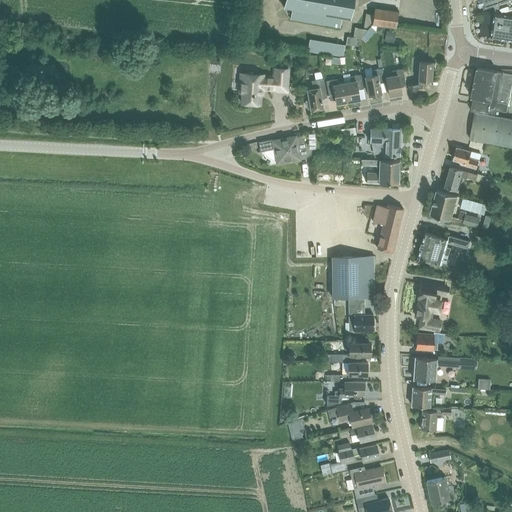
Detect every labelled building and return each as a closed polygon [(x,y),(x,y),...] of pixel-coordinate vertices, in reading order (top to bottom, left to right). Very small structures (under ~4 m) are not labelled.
[(352,0),(285,0),(284,7),(292,9),(290,18),(340,27),(342,17),(349,19),(352,0)] [(511,0),(479,0),(481,4),(481,3),(483,2),(485,7),(494,4),(495,8),(497,12),(495,12),(491,37),(511,39),(511,0)] [(375,8),(374,14),(366,13),(364,28),(355,26),(353,37),(360,38),(372,24),(396,27),(398,11),(375,8)] [(396,32),(386,30),(384,41),(393,42),(396,32)] [(343,43),(309,37),(307,50),(331,55),(330,60),(340,62),(343,43)] [(418,83),(408,85),(410,92),(424,89),(425,80),(431,80),(432,69),(434,68),(435,62),(419,61),(418,83)] [(473,97),(471,111),(475,111),(489,114),(489,113),(495,114),(496,109),(507,111),(508,104),(498,101),(503,72),(502,72),(478,67),(477,67),(471,97),(473,97)] [(242,83),(242,92),(241,103),(259,104),(260,89),(286,91),(288,69),(274,68),(274,77),(264,76),(264,74),(240,73),(239,83),(242,83)] [(365,71),(366,76),(365,76),(369,97),(371,97),(374,95),(374,94),(381,93),(379,83),(385,82),(382,68),(371,70),(370,68),(366,68),(365,71)] [(392,76),(386,77),(387,86),(389,96),(391,95),(391,97),(396,96),(396,94),(401,93),(399,84),(405,83),(402,68),(393,70),(391,70),(392,76)] [(351,81),(344,83),(348,101),(359,99),(357,89),(363,88),(361,79),(361,74),(350,76),(351,81)] [(308,108),(310,108),(311,110),(323,108),(320,96),(326,95),(325,85),(323,78),(311,80),(313,88),(307,89),(309,100),(306,101),(307,107),(308,108)] [(336,103),(348,101),(344,83),(338,84),(337,78),(326,80),(326,85),(328,95),(334,94),(336,103)] [(475,112),(470,139),(480,141),(511,147),(511,119),(489,114),(475,111),(475,112)] [(345,152),(341,128),(325,131),(329,155),(345,152)] [(383,155),(390,156),(400,156),(400,147),(399,147),(400,129),(384,128),(384,129),(370,129),(370,142),(383,142),(383,155)] [(273,139),(259,142),(260,151),(264,151),(265,153),(273,159),(275,158),(276,164),(300,159),(298,147),(305,146),(305,147),(305,146),(303,134),(272,140),(273,139)] [(462,164),(471,166),(477,168),(481,154),(456,147),(453,159),(462,162),(462,164)] [(376,172),(366,172),(366,182),(398,183),(399,160),(361,159),(361,165),(379,166),(378,175),(376,174),(376,172)] [(445,186),(455,189),(458,190),(461,177),(467,179),(467,178),(476,180),(478,175),(463,170),(451,166),(445,186)] [(462,223),(462,221),(475,225),(477,216),(466,213),(466,212),(460,210),(458,218),(452,216),(458,196),(447,193),(437,190),(431,214),(440,217),(462,223)] [(487,204),(463,197),(460,207),(484,213),(487,204)] [(393,251),(403,208),(387,204),(387,207),(377,204),(373,221),(383,224),(377,248),(393,251)] [(486,238),(488,231),(475,227),(473,234),(486,238)] [(448,242),(468,248),(470,241),(449,236),(448,239),(426,232),(419,257),(446,264),(450,248),(446,247),(448,242)] [(331,256),(332,297),(374,296),(374,266),(362,266),(362,256),(331,256)] [(417,308),(415,316),(420,317),(418,328),(439,332),(442,319),(431,317),(432,311),(437,312),(439,310),(441,303),(439,301),(432,300),(434,291),(446,293),(447,288),(436,285),(430,284),(430,286),(420,284),(418,297),(420,298),(418,308),(417,308)] [(373,330),(373,314),(354,314),(354,306),(364,306),(364,298),(348,298),(348,322),(353,322),(353,330),(373,330)] [(416,339),(415,347),(437,349),(437,342),(443,342),(443,333),(433,331),(433,333),(416,332),(416,333),(414,334),(414,337),(416,339)] [(349,355),(360,356),(370,356),(370,343),(349,342),(349,355)] [(437,358),(425,357),(415,357),(413,379),(435,380),(436,365),(458,366),(459,357),(437,355),(437,358)] [(330,381),(344,381),(346,381),(346,375),(367,375),(367,362),(348,362),(342,362),(342,374),(330,374),(330,379),(330,381)] [(364,381),(346,381),(344,381),(344,388),(339,388),(339,391),(334,391),(334,395),(326,395),(326,405),(341,402),(341,396),(349,396),(349,394),(363,394),(364,381)] [(445,389),(422,387),(412,387),(411,405),(422,406),(430,406),(431,393),(444,394),(445,389)] [(350,403),(337,407),(338,415),(340,421),(351,419),(352,426),(371,422),(367,407),(352,411),(350,403)] [(436,417),(436,414),(450,414),(451,408),(430,406),(422,406),(420,429),(443,430),(444,418),(436,417)] [(371,423),(361,426),(349,428),(351,435),(352,441),(359,439),(360,441),(374,437),(371,423)] [(348,425),(337,427),(339,436),(350,434),(348,425)] [(366,445),(351,449),(339,451),(341,462),(330,464),(332,473),(347,469),(345,461),(354,460),(353,456),(361,454),(362,460),(379,456),(376,443),(366,445)] [(339,451),(351,449),(349,443),(338,445),(339,451)] [(429,453),(431,461),(450,458),(449,450),(437,451),(429,453)] [(326,452),(316,454),(318,460),(328,458),(326,452)] [(355,478),(357,487),(353,488),(356,498),(375,494),(373,487),(372,487),(371,485),(385,482),(381,466),(365,470),(364,466),(349,469),(351,479),(355,478)] [(431,503),(441,501),(450,499),(445,477),(426,481),(431,503)] [(376,494),(375,494),(356,498),(358,508),(366,506),(367,511),(391,511),(388,498),(378,500),(376,494)]
